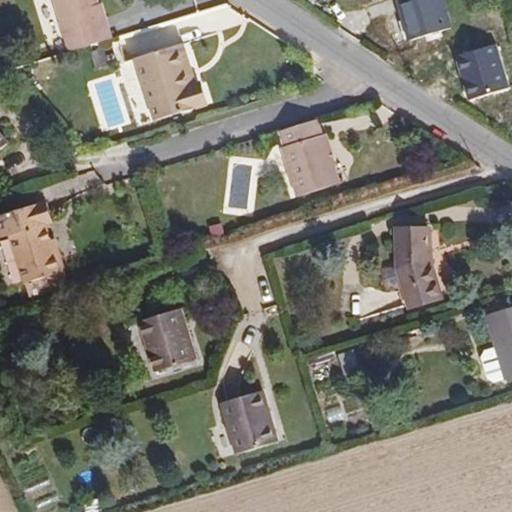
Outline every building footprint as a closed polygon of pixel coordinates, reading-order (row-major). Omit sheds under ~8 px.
[(47,0),(66,61),(87,55),(82,35),(101,28),(97,14),(94,15),(89,0),(47,0)] [(401,0),(416,48),(450,37),(439,0),(401,0)] [(82,35),(87,55),(108,48),(101,28),(82,35)] [(190,81),(195,80),(185,54),(142,66),(161,127),(207,113),(202,94),(200,95),(194,96),(190,81)] [(107,58),(98,61),(102,75),(112,72),(107,58)] [(200,95),(195,80),(190,81),(194,96),(200,95)] [(202,94),(207,113),(212,112),(207,93),(202,94)] [(319,130),(282,141),(286,156),(284,156),(298,205),(340,193),(326,145),(323,145),(319,130)] [(0,158),(12,149),(0,135),(0,158)] [(47,210),(0,222),(0,227),(3,242),(14,240),(48,230),(52,228),(47,210)] [(53,247),(48,230),(14,240),(28,289),(67,277),(57,247),(53,247)] [(399,286),(408,318),(439,309),(429,275),(429,240),(398,240),(399,286)] [(71,290),(67,277),(28,289),(31,301),(71,290)] [(496,355),(505,389),(511,386),(511,321),(488,328),(496,355)] [(183,327),(139,340),(154,387),(198,375),(183,327)] [(495,391),(505,389),(496,355),(485,359),(482,366),(488,389),(495,391)] [(220,420),(235,468),(276,456),(262,408),(220,420)]
